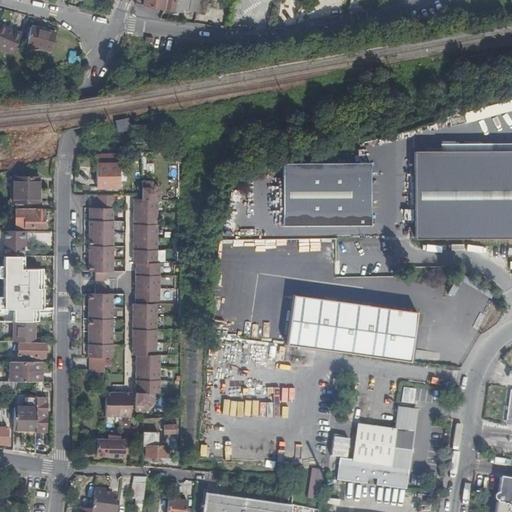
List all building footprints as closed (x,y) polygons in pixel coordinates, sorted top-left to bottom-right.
[(137,0),(135,5),(165,11),(166,0),(137,0)] [(178,0),(166,0),(165,11),(176,13),(178,0)] [(190,0),(178,0),(176,13),(180,14),(181,10),(188,12),(190,0)] [(208,1),(203,0),(199,0),(197,15),(205,16),(208,1)] [(23,32),(0,23),(0,25),(22,35),(23,32)] [(58,30),(33,24),(32,27),(57,33),(58,30)] [(0,48),(14,54),(22,35),(0,25),(0,48)] [(28,45),(52,51),(57,33),(32,27),(28,45)] [(130,49),(143,51),(144,43),(132,41),(130,49)] [(128,132),(126,121),(116,123),(118,134),(128,132)] [(511,151),(413,152),(414,239),(511,238),(511,151)] [(281,227),(368,226),(368,164),(281,165),(281,227)] [(118,165),(97,166),(97,189),(118,189),(118,165)] [(39,178),(13,178),(13,204),(39,204),(39,178)] [(136,302),(142,302),(160,302),(160,265),(158,265),(158,200),(159,200),(159,191),(151,182),(141,182),(141,196),(149,196),(149,200),(141,200),(134,200),(134,207),(138,207),(138,219),(134,219),(133,232),(138,232),(138,244),(133,244),(134,258),(138,258),(138,264),(140,264),(140,271),(136,271),(136,284),(140,284),(140,295),(136,296),(136,302)] [(114,196),(95,196),(95,209),(89,209),(89,218),(89,231),(93,231),(93,240),(89,240),(89,253),(93,253),(93,265),(89,265),(89,272),(95,272),(95,281),(105,281),(106,281),(106,272),(113,272),(114,196)] [(44,210),(16,210),(16,228),(25,228),(25,230),(44,230),(44,210)] [(26,233),(5,233),(4,258),(24,258),(24,243),(26,243),(26,233)] [(106,294),(105,294),(100,294),(100,289),(105,290),(106,290),(106,286),(105,286),(95,286),(95,294),(89,294),(89,301),(93,301),(93,313),(89,313),(89,326),(93,326),(93,338),(88,338),(88,345),(93,345),(93,351),(88,351),(88,358),(105,358),(113,358),(113,294),(106,295),(106,294)] [(419,313),(293,296),(287,345),(412,363),(419,313)] [(136,396),(143,396),(143,411),(146,411),(155,402),(156,392),(160,392),(160,354),(157,354),(157,305),(142,305),(133,304),(133,311),(138,311),(138,324),(133,324),(133,337),(137,337),(137,349),(133,349),(133,355),(136,355),(136,361),(141,361),(141,373),(136,373),(136,385),(141,385),(141,392),(136,392),(136,396)] [(12,343),(34,343),(34,323),(13,323),(12,343)] [(45,359),(45,344),(18,344),(18,357),(35,358),(35,359),(45,359)] [(36,383),(40,383),(40,363),(11,363),(10,383),(15,383),(36,383)] [(413,404),(415,389),(402,388),(401,403),(413,404)] [(278,393),(279,418),(292,417),(291,392),(278,393)] [(112,394),(105,394),(105,418),(131,418),(131,394),(122,394),(122,398),(112,398),(112,394)] [(36,431),(36,434),(46,434),(46,398),(36,398),(36,409),(36,431)] [(228,414),(241,414),(242,400),(229,400),(228,414)] [(14,409),(13,431),(36,431),(36,409),(14,409)] [(396,409),(393,431),(356,426),(351,464),(408,471),(415,411),(396,409)] [(175,426),(165,427),(165,436),(178,435),(178,423),(175,423),(175,426)] [(143,439),(143,448),(146,448),(146,459),(154,459),(154,462),(161,462),(161,459),(168,459),(168,447),(158,447),(158,434),(143,434),(143,439)] [(122,438),(109,437),(109,441),(107,441),(97,441),(97,457),(107,457),(126,458),(126,441),(122,441),(122,438)] [(346,442),(334,440),(330,459),(343,461),(346,442)] [(511,511),(511,478),(500,477),(498,493),(496,493),(495,494),(494,495),(493,497),(494,499),(496,501),(497,501),(495,511),(511,511)] [(146,486),(134,484),(131,499),(144,501),(146,486)] [(95,490),(92,511),(91,511),(117,511),(118,508),(111,507),(111,503),(113,495),(104,494),(105,492),(95,490)] [(291,511),(292,511),(242,505),(243,498),(227,496),(226,503),(204,500),(202,511),(291,511)] [(428,504),(429,497),(420,496),(418,507),(430,509),(430,504),(428,504)] [(187,503),(169,501),(167,511),(185,511),(186,510),(187,503)] [(351,511),(352,505),(333,502),(332,511),(351,511)]
